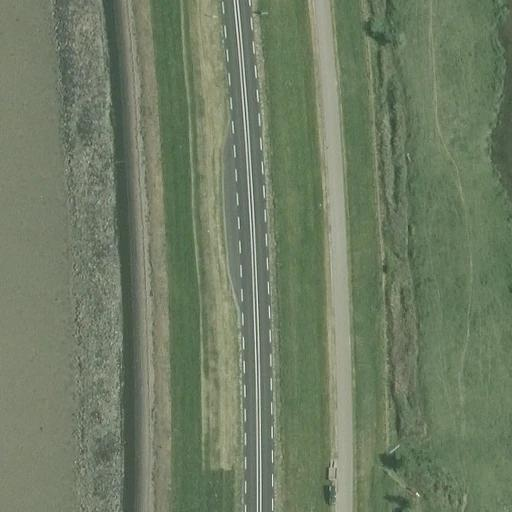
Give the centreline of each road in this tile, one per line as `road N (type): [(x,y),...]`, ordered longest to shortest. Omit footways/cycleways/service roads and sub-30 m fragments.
road 1 (primary): [(257,511),(253,206),(234,0)]
road 2 (unclassified): [(342,511),(339,252),(321,0)]
